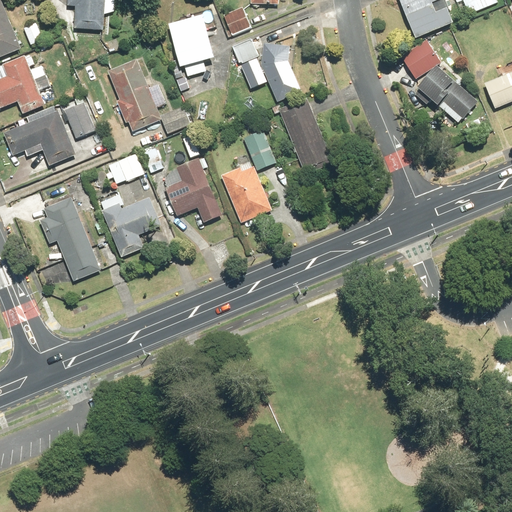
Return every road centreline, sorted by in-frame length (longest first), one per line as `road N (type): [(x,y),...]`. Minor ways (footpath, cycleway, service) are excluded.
road 1 (primary): [(45,372),(416,219)]
road 2 (residential): [(416,219),(347,0)]
